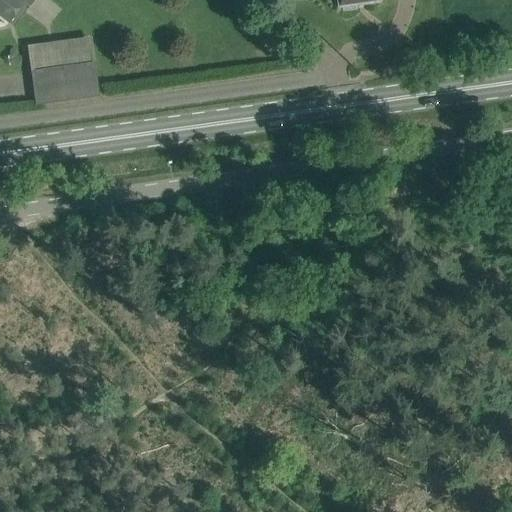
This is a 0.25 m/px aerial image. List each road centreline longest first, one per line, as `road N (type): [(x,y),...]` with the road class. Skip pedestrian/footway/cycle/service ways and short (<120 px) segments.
road 1 (unclassified): [(0,211),(511,138)]
road 2 (primary): [(0,154),(511,81)]
road 3 (residential): [(0,122),(335,75)]
